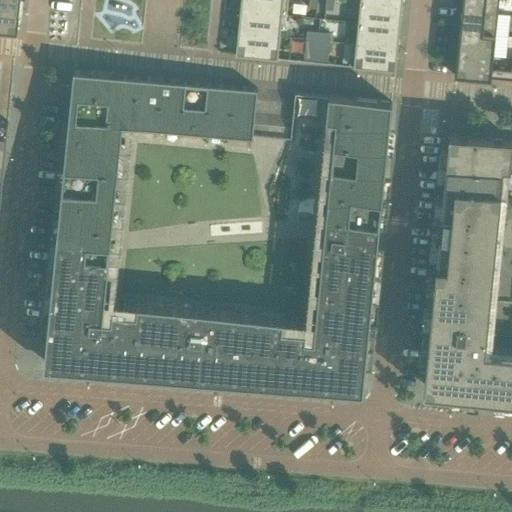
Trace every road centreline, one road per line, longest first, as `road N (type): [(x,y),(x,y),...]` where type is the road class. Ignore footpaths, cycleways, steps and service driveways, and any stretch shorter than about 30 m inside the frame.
road 1 (residential): [(381,416),(422,0)]
road 2 (residential): [(9,387),(44,0)]
road 3 (residential): [(381,416),(9,387)]
road 4 (residential): [(4,440),(375,471)]
road 5 (residential): [(375,471),(511,484)]
road 6 (residential): [(511,427),(381,416)]
